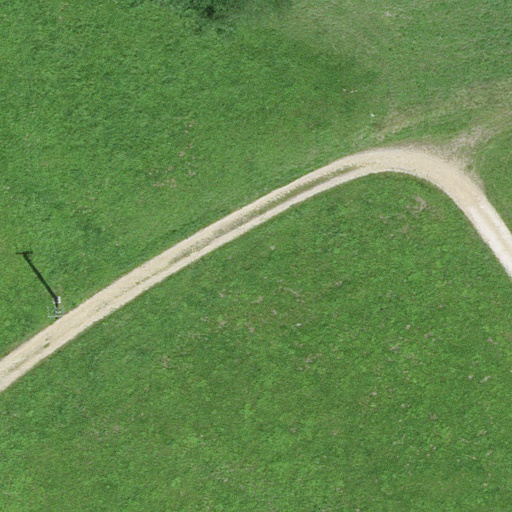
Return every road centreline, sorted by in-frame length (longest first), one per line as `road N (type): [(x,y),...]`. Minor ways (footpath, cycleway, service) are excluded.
road 1 (track): [(0,374),(275,195),(363,161),(421,160),(470,207),(511,267)]
road 2 (track): [(511,113),(363,161)]
